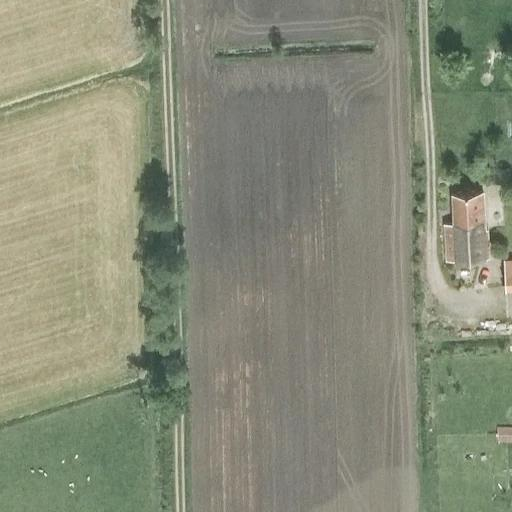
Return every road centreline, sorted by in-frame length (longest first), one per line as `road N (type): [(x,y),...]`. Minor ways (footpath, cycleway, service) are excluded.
road 1 (track): [(163,0),(181,511)]
road 2 (track): [(421,0),(431,342)]
